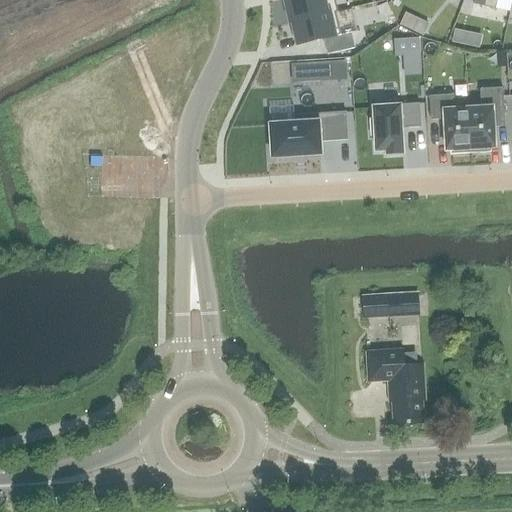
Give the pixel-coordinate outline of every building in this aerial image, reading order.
[(334,0),(285,0),(283,0),(289,23),(338,12),(334,0)] [(473,0),(473,5),(495,10),(496,0),(508,0),(511,1),(511,0),(473,0)] [(338,12),(289,23),(289,24),(291,24),(296,46),(323,40),(327,55),(355,49),(351,33),(356,32),(352,10),(338,13),(338,12)] [(417,18),(411,31),(423,36),(429,23),(417,18)] [(419,56),(418,38),(393,40),(394,57),(400,57),(403,57),(419,56)] [(345,62),(291,65),(292,84),(346,81),(345,62)] [(470,154),(490,152),(490,148),(494,148),(492,117),(504,116),(503,88),(479,90),(480,102),(467,103),(470,154)] [(467,103),(455,104),(454,95),(429,97),(430,121),(444,120),(446,151),(451,151),(451,155),(470,154),(467,103)] [(293,106),(269,108),(270,126),(272,158),(320,155),(319,143),(347,141),(346,113),(294,116),(293,106)] [(374,124),(370,124),(371,140),(375,140),(376,156),(386,155),(386,159),(402,158),(400,133),(420,132),(419,108),(398,109),(398,111),(373,112),(374,124)] [(364,319),(389,318),(420,316),(418,294),(363,297),(364,319)] [(366,353),(368,383),(388,381),(389,393),(391,393),(392,402),(389,403),(389,404),(392,403),(393,426),(423,424),(421,402),(424,401),(422,366),(416,366),(415,359),(403,360),(403,351),(366,353)]
